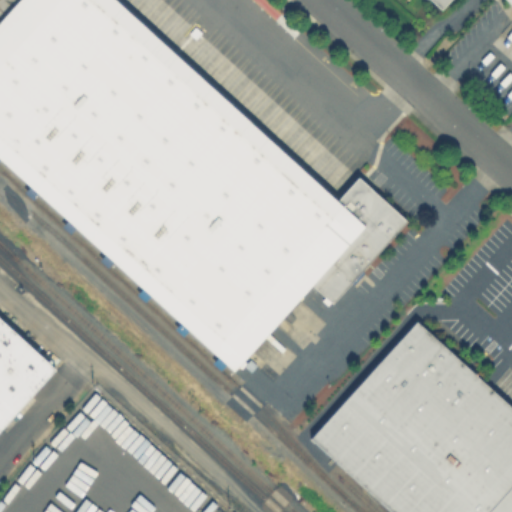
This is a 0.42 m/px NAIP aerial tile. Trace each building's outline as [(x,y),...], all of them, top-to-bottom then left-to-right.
[(18,0),(6,13),(0,7),(0,0),(18,0)] [(6,13),(18,0),(113,0),(327,196),(328,195),(334,200),(363,227),(312,284),(234,370),(222,358),(220,360),(41,194),(40,195),(0,158),(0,24),(8,16),(6,13)] [(450,0),(442,10),(431,0),(450,0)] [(312,284),(363,227),(334,200),(357,177),(405,222),(331,303),(312,284)] [(0,319),(53,368),(0,426),(0,319)] [(511,408),(511,511),(391,511),(312,440),(418,323),(511,408)]
